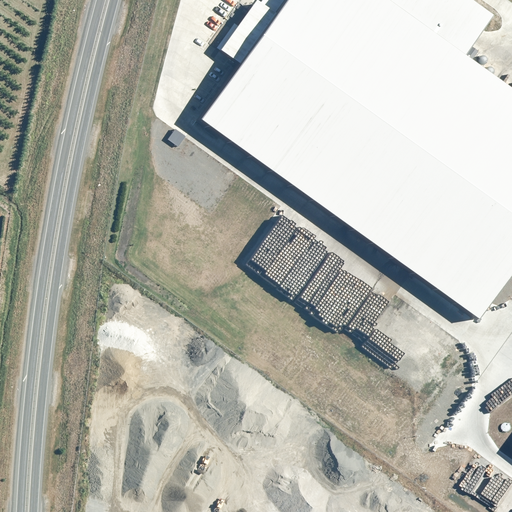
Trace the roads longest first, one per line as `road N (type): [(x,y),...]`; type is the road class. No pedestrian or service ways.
road 1 (trunk): [(21,511),(37,319),(60,174),(103,0)]
road 2 (trunk): [(112,0),(80,139),(44,365),(35,511)]
